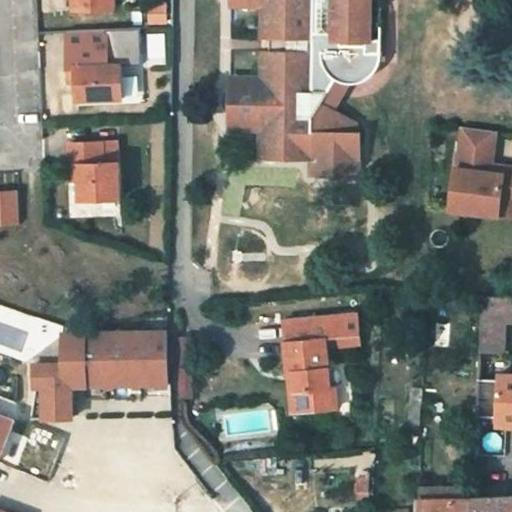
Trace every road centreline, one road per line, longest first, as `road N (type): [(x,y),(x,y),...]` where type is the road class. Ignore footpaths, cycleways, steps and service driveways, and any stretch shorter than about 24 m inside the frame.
road 1 (residential): [(186,0),(180,283)]
road 2 (residential): [(0,0),(6,154)]
